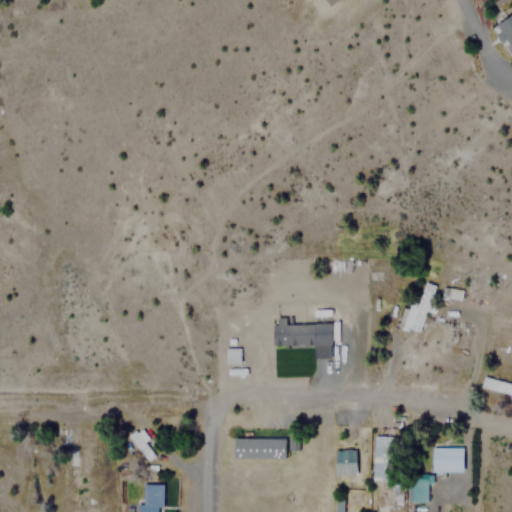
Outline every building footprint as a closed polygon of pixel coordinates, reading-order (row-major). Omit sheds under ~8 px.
[(511,14),(494,24),(511,54),(511,53),(511,14)] [(408,301),(403,326),(422,330),(432,284),(422,282),(417,303),(408,301)] [(287,323),(287,317),(278,317),(278,324),(272,324),(272,345),(313,344),(313,357),(333,357),(333,323),(287,323)] [(223,363),(239,363),(239,348),(223,348),(223,363)] [(511,394),(511,397),(511,400),(511,383),(481,376),(479,387),(511,394)] [(153,456),(135,429),(126,434),(144,462),(153,456)] [(392,435),(371,435),(371,480),(392,480),(392,435)] [(287,458),(287,437),(237,437),(237,458),(287,458)] [(462,447),(431,447),(431,471),(462,471),(462,447)] [(334,473),(354,473),(354,448),(334,448),(334,473)] [(406,502),(426,502),(426,473),(406,473),(406,502)] [(162,508),(162,487),(143,487),(143,503),(137,503),(137,511),(158,511),(158,508),(162,508)]
